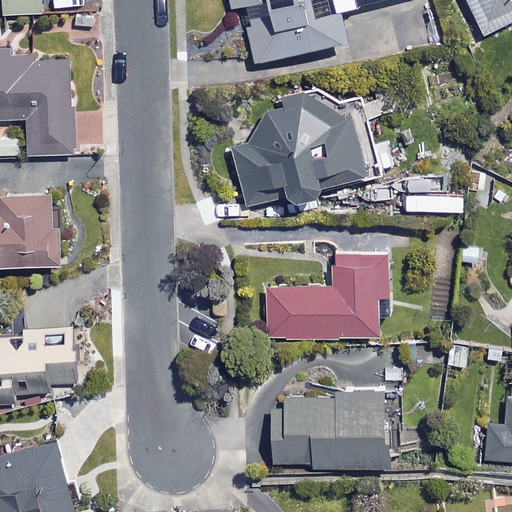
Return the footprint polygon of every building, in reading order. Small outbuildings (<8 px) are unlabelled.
[(9,0),(10,14),(48,13),(47,0),(9,0)] [(348,10),(343,11),(340,0),(234,0),(237,10),(248,7),(260,62),(355,41),(348,10)] [(511,0),(471,0),(486,34),(511,22),(511,0)] [(75,58),(0,58),(0,119),(34,119),(34,154),(77,153),(75,58)] [(340,87),(292,97),(294,109),(272,114),(258,142),(239,147),(251,205),(308,193),(310,200),(326,197),(324,190),(376,179),(362,115),(347,118),(340,87)] [(67,265),(64,194),(8,196),(9,212),(0,212),(0,273),(7,273),(7,267),(67,265)] [(470,195),(411,195),(411,210),(470,210),(470,195)] [(398,251),(339,253),(340,284),(271,287),(273,338),(390,334),(389,294),(399,294),(398,251)] [(86,382),(85,326),(28,328),(28,334),(0,334),(0,402),(25,401),(25,393),(56,392),(56,383),(86,382)] [(422,390),(295,393),(295,397),(280,398),(282,467),(425,463),(422,390)] [(511,398),(509,398),(507,424),(488,422),(485,457),(511,459),(511,398)] [(0,511),(74,511),(84,510),(66,438),(5,454),(8,468),(0,470),(0,511)]
